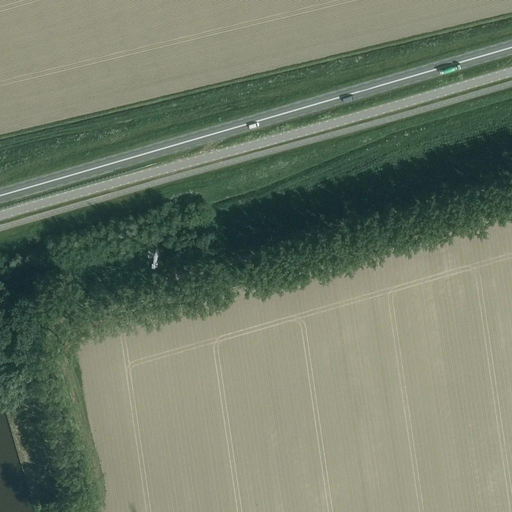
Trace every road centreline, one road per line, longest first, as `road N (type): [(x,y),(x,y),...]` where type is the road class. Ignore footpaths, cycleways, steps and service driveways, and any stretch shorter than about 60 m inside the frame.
road 1 (primary): [(511,47),(0,195)]
road 2 (unclassified): [(0,216),(511,70)]
road 3 (unclassified): [(511,177),(158,278)]
